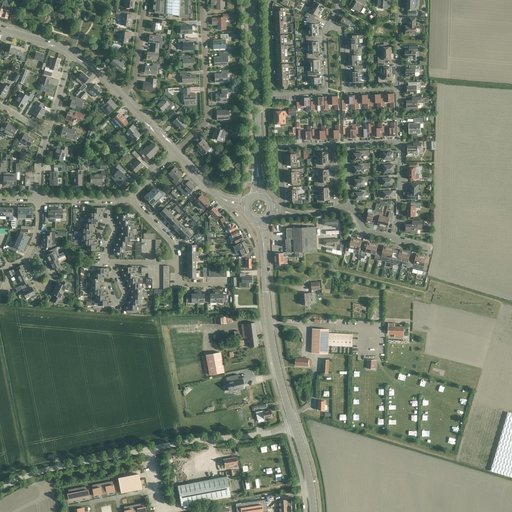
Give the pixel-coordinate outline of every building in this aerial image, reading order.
[(135,1),(135,0),(126,0),(125,7),(133,8),(134,1),(135,1)] [(190,14),(191,14),(191,9),(189,9),(189,6),(191,6),(190,0),(153,0),(153,2),(155,2),(155,5),(153,4),(152,9),(154,10),(154,13),(158,14),(158,18),(178,21),(178,17),(190,17),(190,14)] [(217,10),(224,9),(224,0),(210,0),(211,5),(217,5),(217,10)] [(315,4),(314,7),(322,12),(325,7),(320,4),(322,2),(319,0),(313,0),(313,2),(314,3),(315,4)] [(355,0),(352,5),(351,7),(361,13),(365,6),(364,6),(366,3),(368,1),(367,0),(356,0),(356,1),(355,0)] [(383,0),(376,0),(376,6),(383,6),(383,9),(390,9),(390,1),(384,1),(383,0)] [(418,0),(406,0),(406,9),(408,9),(408,11),(408,15),(416,16),(416,11),(414,11),(415,9),(415,4),(418,5),(418,0)] [(9,11),(8,10),(9,5),(7,4),(7,3),(6,4),(5,5),(4,7),(1,17),(7,18),(9,11)] [(306,13),(310,15),(313,17),(314,15),(319,17),(322,12),(314,7),(312,10),(310,9),(309,9),(306,13)] [(275,17),(283,16),(283,11),(284,11),(284,8),(276,8),(276,11),(274,11),(275,17)] [(133,19),(133,15),(123,14),(121,25),(130,26),(131,19),(133,19)] [(212,25),(218,25),(218,30),(225,29),(225,22),(227,22),(227,18),(232,18),(232,14),(222,14),(223,18),(212,18),(212,25)] [(309,30),(318,30),(318,24),(315,24),(314,22),(316,19),(313,17),(310,15),(306,21),(307,26),(309,27),(309,30)] [(350,24),(352,25),(354,26),(356,22),(349,18),(348,20),(343,17),(340,23),(348,28),(350,24)] [(405,34),(416,34),(416,26),(415,26),(416,18),(409,18),(409,26),(405,25),(405,34)] [(165,24),(166,21),(158,20),(157,23),(151,22),(150,29),(158,30),(159,26),(161,26),(161,24),(165,24)] [(180,34),(192,34),(192,26),(186,26),(186,23),(179,23),(179,26),(180,26),(180,34)] [(306,35),(306,39),(314,39),(313,36),(319,36),(318,30),(309,30),(309,33),(307,33),(306,35)] [(130,36),(131,33),(120,31),(119,42),(128,43),(128,36),(130,36)] [(225,40),(228,40),(228,34),(220,35),(221,40),(213,41),(213,49),(225,48),(225,40)] [(152,43),(152,48),(159,48),(160,37),(150,35),(149,42),(152,43)] [(354,35),(354,38),(347,39),(348,44),(358,44),(359,44),(359,38),(360,38),(360,35),(354,35)] [(183,51),(193,50),(193,45),(192,42),(186,42),(186,39),(178,39),(178,43),(182,42),(183,51)] [(310,48),(319,47),(319,42),(314,42),(314,39),(306,39),(306,44),(307,45),(309,45),(310,48)] [(354,49),(355,52),(361,52),(362,52),(361,47),(358,47),(358,44),(348,44),(348,49),(354,49)] [(381,50),(382,53),(391,53),(391,47),(384,47),(384,44),(377,44),(378,50),(381,50)] [(11,53),(15,54),(17,47),(11,45),(10,49),(6,48),(4,56),(8,57),(8,55),(11,55),(11,53)] [(405,50),(405,58),(415,58),(415,50),(418,50),(418,46),(411,46),(411,50),(405,50)] [(17,47),(15,54),(19,55),(18,58),(20,58),(20,60),(24,61),(26,53),(23,52),(23,49),(17,47)] [(307,53),(307,57),(314,57),(314,54),(320,53),(319,47),(310,48),(310,51),(308,51),(307,53)] [(159,48),(152,48),(151,53),(147,52),(146,60),(157,61),(159,48)] [(34,59),(42,61),(44,55),(36,52),(34,59)] [(355,55),(352,55),(348,55),(349,61),(358,60),(358,55),(361,55),(361,52),(355,52),(355,55)] [(223,65),(228,65),(227,53),(219,54),(219,57),(214,57),(214,65),(223,65)] [(391,53),(382,53),(382,57),(378,57),(378,62),(384,62),(384,59),(392,59),(391,53)] [(123,64),(125,61),(117,55),(111,63),(120,70),(124,65),(123,64)] [(191,67),(194,67),(193,59),(188,59),(188,56),(179,57),(179,61),(183,61),(183,68),(190,67),(190,68),(191,68),(191,67)] [(314,57),(307,57),(307,62),(308,63),(310,63),(310,66),(320,65),(320,59),(315,60),(314,57)] [(53,58),(50,69),(45,68),(44,74),(51,76),(52,73),(52,70),(56,71),(60,60),(57,59),(53,58)] [(355,66),(355,69),(362,68),(362,65),(359,65),(358,60),(349,61),(349,66),(355,66)] [(159,68),(159,65),(153,64),(153,67),(146,66),(145,73),(156,75),(157,67),(159,68)] [(380,70),(380,73),(392,73),(392,67),(384,67),(384,64),(378,64),(378,70),(380,70)] [(307,70),(308,75),(315,75),(315,72),(320,71),(320,65),(310,66),(311,69),(309,69),(307,70)] [(406,76),(415,76),(418,76),(419,75),(419,72),(419,65),(411,65),(411,68),(406,68),(406,76)] [(349,72),(349,77),(359,77),(359,72),(363,72),(363,68),(362,68),(355,69),(356,72),(349,72)] [(227,74),(228,74),(228,70),(221,70),(221,74),(214,74),(214,75),(215,82),(227,81),(227,74)] [(182,83),(194,82),(194,76),(187,77),(186,72),(180,72),(180,75),(182,75),(182,83)] [(84,84),(89,79),(88,78),(82,73),(76,80),(81,84),(82,82),(84,84)] [(392,73),(380,73),(382,73),(382,77),(378,77),(378,82),(385,82),(385,79),(392,79),(392,73)] [(315,75),(308,75),(308,79),(309,81),(311,81),(311,84),(316,84),(321,83),(321,77),(315,78),(315,75)] [(50,93),(52,85),(49,84),(51,78),(42,76),(39,84),(43,85),(41,90),(45,91),(50,93)] [(349,77),(350,83),(356,83),(356,86),(364,85),(363,81),(359,81),(359,77),(349,77)] [(156,84),(156,79),(150,78),(149,83),(143,82),(142,90),(152,91),(153,83),(156,84)] [(278,86),(282,86),(282,89),(288,89),(288,84),(289,84),(288,80),(278,81),(278,86)] [(416,90),(420,90),(420,82),(413,82),(413,86),(407,86),(407,94),(416,94),(416,90)] [(3,84),(0,87),(0,95),(3,97),(5,94),(6,94),(8,91),(11,86),(9,84),(7,83),(6,86),(3,84)] [(95,97),(102,90),(96,85),(95,84),(89,92),(95,97)] [(184,101),(195,101),(195,93),(190,94),(190,88),(183,89),(184,101)] [(215,94),(216,102),(223,101),(226,101),(226,94),(228,94),(228,93),(227,90),(221,90),(221,93),(215,94)] [(27,99),(29,100),(30,101),(34,95),(30,93),(28,97),(21,92),(14,104),(22,108),(27,99)] [(381,106),(384,106),(384,102),(390,102),(390,107),(394,107),(394,93),(386,93),(386,94),(384,94),(384,98),(381,98),(381,106)] [(355,108),(358,108),(358,104),(364,103),(364,109),(368,108),(368,106),(368,100),(368,99),(368,94),(360,95),(358,95),(358,99),(355,99),(355,108)] [(381,98),(381,94),(373,94),(371,95),(371,99),(368,99),(368,100),(368,106),(371,106),(371,103),(377,103),(377,108),(381,108),(381,106),(381,98)] [(164,95),(160,99),(162,101),(157,105),(163,111),(165,109),(167,111),(170,108),(174,105),(166,97),(164,95)] [(355,99),(355,95),(347,95),(347,96),(345,96),(345,100),(342,100),(342,110),(346,110),(345,104),(351,104),(351,109),(355,109),(355,108),(355,99)] [(320,111),(324,110),(324,96),(317,96),(317,97),(314,97),(314,101),(311,101),(311,110),(315,110),(314,106),(320,105),(320,111)] [(338,110),(338,100),(338,96),(331,96),(328,96),(328,101),(325,101),(325,109),(329,109),(328,105),(334,105),(334,110),(338,110)] [(300,98),(300,100),(300,102),(297,102),(297,108),(301,108),(300,106),(306,106),(306,111),(310,111),(310,97),(303,97),(303,98),(300,98)] [(422,102),(422,101),(423,101),(423,98),(422,98),(421,97),(412,97),(412,100),(406,100),(406,108),(410,108),(411,109),(418,109),(418,102),(422,102)] [(85,101),(84,100),(76,98),(75,101),(72,100),(69,106),(80,110),(82,103),(84,104),(85,101)] [(110,99),(109,100),(107,102),(105,100),(100,104),(102,106),(101,108),(108,115),(116,107),(112,102),(110,99)] [(44,113),(45,110),(41,108),(43,106),(37,102),(35,106),(37,107),(32,114),(34,115),(39,118),(42,113),(44,113)] [(229,110),(230,110),(230,106),(223,107),(224,110),(216,111),(217,120),(221,120),(221,118),(229,118),(229,110)] [(176,113),(172,110),(167,115),(170,118),(176,113)] [(285,115),(288,115),(287,111),(281,111),(281,110),(278,110),(278,111),(273,111),(274,120),(273,120),(273,123),(274,123),(274,124),(286,124),(285,115)] [(79,121),(81,114),(76,112),(75,115),(68,113),(65,120),(69,121),(68,123),(72,125),(73,119),(79,121)] [(121,128),(128,122),(119,113),(113,119),(121,128)] [(181,131),(187,125),(179,116),(173,122),(175,124),(181,131)] [(409,130),(409,133),(421,133),(420,124),(423,124),(422,118),(414,118),(414,122),(416,122),(416,123),(409,124),(409,130)] [(382,126),(382,132),(385,132),(385,136),(388,136),(388,137),(395,136),(395,122),(391,122),(391,127),(385,128),(385,126),(382,126)] [(12,137),(16,130),(10,127),(11,126),(8,123),(5,127),(2,125),(0,129),(0,133),(3,135),(5,132),(12,137)] [(356,126),(356,134),(359,133),(359,137),(362,137),(362,138),(369,137),(369,133),(369,125),(369,123),(365,123),(365,129),(359,129),(359,126),(356,126)] [(382,137),(382,132),(382,126),(382,123),(378,123),(378,128),(372,128),(372,125),(369,125),(369,133),(372,133),(372,137),(375,137),(382,137)] [(133,142),(140,135),(134,129),(136,127),(134,124),(127,130),(128,130),(126,133),(131,138),(130,139),(133,142)] [(349,138),(352,138),(357,138),(356,134),(356,126),(356,124),(352,124),(352,129),(346,129),(346,126),(343,127),(343,134),(346,134),(347,138),(349,138)] [(319,140),(326,139),(325,125),(321,125),(321,131),(316,131),(315,129),(312,129),(312,136),(315,135),(316,139),(318,139),(319,140)] [(333,139),(340,139),(339,125),(335,125),(335,130),(330,130),(329,128),(326,128),(326,135),(329,135),(330,139),(332,139),(333,139)] [(305,140),(312,140),(311,126),(307,126),(307,131),(302,131),(301,129),(298,130),(298,136),(301,136),(302,140),(305,140)] [(78,133),(79,129),(72,127),(71,130),(63,127),(61,134),(67,136),(66,137),(72,139),(74,131),(78,133)] [(228,133),(229,130),(223,128),(222,130),(216,128),(212,138),(220,141),(222,138),(223,138),(226,132),(228,133)] [(30,146),(34,140),(27,136),(27,135),(25,133),(22,139),(19,137),(15,145),(17,146),(20,141),(30,146)] [(203,156),(210,148),(202,140),(197,145),(199,147),(197,149),(203,156)] [(154,153),(158,149),(152,143),(148,147),(147,145),(142,150),(141,150),(139,152),(144,157),(146,155),(150,159),(155,154),(154,153)] [(418,148),(422,148),(421,143),(413,143),(413,146),(407,146),(407,155),(412,155),(412,154),(418,153),(418,148)] [(67,154),(69,148),(62,146),(61,150),(56,148),(55,152),(56,152),(54,158),(62,161),(64,153),(67,154)] [(317,158),(328,158),(328,155),(328,152),(322,152),(321,149),(314,149),(314,153),(315,153),(315,155),(317,155),(317,158)] [(384,156),(384,159),(393,159),(393,152),(388,152),(388,149),(380,149),(380,155),(384,156)] [(137,159),(139,156),(134,150),(131,153),(137,159)] [(354,153),(354,160),(363,160),(363,157),(369,155),(369,150),(359,150),(359,153),(354,153)] [(286,159),(296,159),(296,154),(299,154),(299,151),(291,151),(292,154),(286,154),(286,159)] [(316,167),(322,167),(322,164),(329,164),(329,160),(328,160),(328,158),(317,158),(318,164),(316,164),(316,167)] [(296,159),(286,159),(286,165),(292,165),(292,168),(299,167),(298,164),(296,164),(296,159)] [(135,173),(143,165),(137,160),(130,167),(131,168),(135,173)] [(384,169),(384,172),(394,172),(393,165),(388,165),(388,162),(381,162),(381,168),(384,169)] [(354,166),(355,173),(364,173),(364,170),(370,168),(369,163),(359,163),(359,166),(354,166)] [(415,167),(418,167),(418,163),(408,164),(408,167),(409,167),(409,168),(408,168),(408,179),(416,179),(416,168),(415,168),(415,167)] [(119,184),(126,177),(121,172),(123,169),(118,164),(115,167),(118,170),(112,177),(119,184)] [(176,185),(182,179),(180,177),(182,174),(175,167),(168,174),(174,179),(172,181),(176,185)] [(322,167),(316,167),(316,171),(318,170),(318,176),(329,176),(329,173),(329,170),(322,170),(322,167)] [(19,169),(19,179),(19,181),(21,181),(21,185),(29,186),(30,177),(26,176),(26,173),(22,173),(22,169),(19,169)] [(287,177),(297,177),(297,172),(299,172),(299,169),(292,169),(292,172),(287,172),(287,177)] [(104,177),(104,171),(101,171),(101,175),(90,175),(90,183),(97,183),(97,184),(101,184),(101,177),(104,177)] [(383,182),(383,185),(392,185),(392,178),(387,178),(387,175),(379,175),(379,181),(383,182)] [(316,185),(323,185),(323,182),(330,182),(329,178),(329,176),(318,176),(318,182),(314,182),(314,185),(316,185)] [(355,179),(355,186),(364,186),(364,183),(368,182),(367,176),(360,176),(360,179),(355,179)] [(297,177),(287,177),(287,183),(293,183),(293,186),(299,185),(299,182),(297,182),(297,177)] [(178,186),(180,189),(183,191),(185,189),(189,193),(195,187),(188,181),(185,184),(183,181),(178,186)] [(418,200),(419,184),(411,183),(410,191),(407,191),(407,199),(418,200)] [(319,194),(330,194),(329,191),(330,191),(330,188),(323,188),(323,185),(316,185),(317,190),(319,190),(319,194)] [(149,192),(156,199),(157,201),(165,193),(161,189),(158,191),(154,187),(149,192)] [(288,195),(298,195),(297,190),(299,190),(299,187),(293,187),(293,190),(287,190),(288,195)] [(384,195),(384,198),(393,198),(393,191),(388,191),(387,188),(377,188),(377,194),(384,195)] [(355,192),(356,199),(365,199),(365,196),(368,195),(368,189),(360,189),(360,192),(355,192)] [(156,199),(149,192),(144,197),(151,204),(156,199)] [(330,194),(319,194),(319,198),(317,198),(317,203),(324,203),(324,200),(330,200),(330,196),(330,194)] [(203,209),(209,203),(203,197),(204,197),(201,195),(199,197),(196,195),(191,200),(194,203),(195,201),(203,209)] [(298,195),(288,195),(288,201),(293,201),(294,204),(302,203),(302,200),(298,200),(298,195)] [(420,208),(421,203),(411,202),(411,205),(407,205),(407,209),(407,216),(415,217),(415,208),(420,208)] [(168,213),(171,210),(169,208),(167,210),(165,207),(159,213),(164,217),(168,213)] [(215,218),(219,214),(213,207),(209,212),(215,218)] [(13,221),(13,222),(12,228),(15,229),(16,223),(16,218),(13,218),(13,208),(7,208),(6,216),(9,216),(9,220),(13,221)] [(50,219),(55,219),(55,209),(48,209),(48,213),(46,213),(45,222),(50,222),(50,219)] [(55,209),(55,219),(61,219),(61,221),(65,221),(65,213),(62,213),(63,209),(55,209)] [(174,216),(171,214),(173,212),(171,210),(168,213),(164,217),(168,222),(174,216)] [(376,217),(377,211),(372,210),(372,213),(368,212),(366,222),(368,223),(369,223),(371,224),(373,216),(376,217)] [(382,212),(377,211),(376,217),(379,218),(377,225),(379,226),(380,225),(382,226),(385,217),(382,216),(382,212)] [(385,217),(382,226),(385,227),(387,228),(389,220),(392,221),(394,213),(389,212),(388,217),(385,217)] [(168,222),(173,227),(178,221),(174,216),(168,222)] [(173,227),(177,231),(183,225),(180,223),(182,221),(180,219),(178,221),(173,227)] [(422,221),(412,221),(412,224),(406,224),(406,232),(411,232),(411,233),(417,234),(417,226),(422,227),(422,221)] [(225,222),(222,224),(224,228),(225,229),(226,232),(226,233),(230,232),(237,229),(235,225),(225,222)] [(177,231),(182,236),(189,228),(187,226),(186,228),(183,225),(177,231)] [(303,251),(317,251),(316,227),(286,228),(287,239),(286,239),(287,252),(295,252),(295,257),(303,256),(303,251)] [(189,228),(182,236),(186,241),(192,235),(194,233),(189,228)] [(29,230),(25,229),(20,229),(20,232),(17,240),(20,241),(26,244),(29,238),(22,235),(22,234),(23,232),(28,232),(29,230)] [(231,236),(233,238),(240,235),(238,229),(230,233),(225,233),(225,236),(231,236)] [(53,236),(53,233),(47,232),(47,236),(43,236),(43,247),(51,247),(52,236),(53,236)] [(240,235),(233,238),(234,241),(230,242),(231,244),(236,244),(243,240),(240,235)] [(349,248),(352,249),(354,249),(356,240),(354,239),(354,238),(351,238),(349,245),(346,245),(345,251),(348,251),(349,248)] [(20,241),(17,240),(14,246),(13,246),(12,247),(10,246),(8,249),(15,252),(17,249),(19,249),(23,251),(26,244),(20,241)] [(356,240),(354,249),(359,250),(358,254),(361,255),(363,249),(360,248),(362,240),(359,240),(356,240)] [(239,250),(246,246),(244,241),(237,245),(239,249),(239,250)] [(370,253),(372,244),(370,243),(370,242),(367,242),(366,249),(363,249),(361,255),(361,258),(364,258),(364,256),(365,256),(366,252),(370,253)] [(372,244),(370,253),(375,254),(374,258),(374,260),(377,261),(377,259),(379,253),(376,252),(378,244),(375,244),(372,244)] [(236,254),(240,253),(242,255),(242,256),(244,256),(244,255),(249,255),(248,252),(249,252),(246,246),(239,250),(238,250),(234,250),(236,254)] [(385,262),(389,248),(387,247),(386,246),(384,246),(382,253),(379,253),(377,259),(380,259),(380,260),(385,262)] [(129,247),(114,247),(115,247),(115,249),(111,249),(111,255),(118,255),(119,255),(119,253),(124,253),(124,250),(129,250),(129,247)] [(50,262),(57,259),(65,255),(63,252),(56,256),(54,252),(57,251),(56,248),(48,251),(50,254),(47,255),(50,262)] [(393,264),(395,257),(392,256),(394,248),(392,248),(391,248),(389,248),(385,262),(393,264)] [(393,264),(396,265),(397,263),(399,264),(400,260),(403,261),(405,252),(403,251),(402,250),(400,250),(398,257),(395,257),(393,264)] [(406,267),(410,268),(410,267),(411,261),(409,260),(410,252),(408,252),(407,252),(405,252),(403,261),(402,264),(407,265),(406,267)] [(288,263),(287,256),(283,257),(283,253),(275,253),(275,264),(288,263)] [(410,267),(413,267),(413,269),(418,270),(421,256),(419,255),(419,254),(416,254),(414,261),(411,261),(410,267)] [(242,268),(251,268),(251,258),(250,258),(249,256),(244,256),(244,259),(242,259),(242,268)] [(421,256),(418,270),(423,271),(426,272),(428,265),(425,264),(427,256),(424,256),(423,256),(421,256)] [(57,259),(50,262),(54,270),(57,269),(58,271),(65,268),(64,264),(61,266),(57,259)] [(19,278),(26,275),(23,268),(22,265),(13,269),(14,272),(16,272),(19,278)] [(245,283),(251,283),(251,276),(245,277),(244,273),(239,273),(239,277),(241,277),(241,283),(239,283),(239,288),(245,288),(245,283)] [(26,275),(19,278),(22,285),(15,288),(17,291),(31,284),(30,282),(29,282),(26,275)] [(56,286),(55,288),(63,292),(65,289),(67,290),(70,284),(63,281),(62,284),(58,282),(56,286)] [(19,296),(24,294),(27,299),(30,298),(31,300),(36,297),(32,288),(27,290),(27,289),(18,293),(19,296)] [(59,304),(60,301),(61,302),(64,296),(62,295),(63,292),(55,288),(54,290),(52,295),(54,296),(54,295),(56,296),(53,301),(59,304)] [(191,296),(188,296),(186,296),(186,303),(191,303),(197,303),(197,290),(194,291),(194,294),(191,295),(191,296)] [(201,290),(197,290),(197,303),(204,303),(207,303),(207,296),(204,296),(204,294),(201,294),(201,290)] [(209,303),(216,303),(216,290),(212,290),(212,294),(210,294),(210,296),(207,296),(207,303),(209,303)] [(219,290),(216,290),(216,303),(222,303),(222,302),(225,302),(225,296),(222,296),(222,294),(219,294),(219,290)] [(301,298),(301,304),(310,304),(309,296),(312,296),(312,293),(300,293),(300,298),(301,298)] [(249,347),(258,346),(254,322),(241,324),(243,338),(248,338),(248,339),(247,339),(247,342),(249,342),(249,347)] [(395,337),(403,338),(404,326),(394,326),(395,323),(389,323),(388,334),(395,334),(395,337)] [(332,346),(352,346),(353,334),(329,334),(329,329),(313,329),(312,353),(328,354),(328,350),(332,350),(332,346)] [(251,359),(259,358),(258,349),(250,350),(251,359)] [(209,375),(224,372),(220,352),(205,355),(209,375)] [(375,368),(375,360),(367,360),(367,368),(375,368)] [(237,375),(225,377),(228,391),(242,388),(241,380),(238,381),(237,375)] [(261,419),(272,417),(271,410),(262,412),(262,411),(259,411),(261,419)] [(490,471),(511,477),(511,413),(507,412),(490,471)] [(224,461),(221,461),(222,466),(225,465),(225,466),(231,465),(231,468),(238,467),(237,464),(236,458),(224,460),(224,461)] [(141,489),(138,474),(118,478),(121,493),(141,489)] [(226,476),(177,485),(181,506),(230,496),(226,476)] [(112,481),(102,483),(104,494),(107,494),(107,493),(114,491),(113,485),(112,481)] [(104,494),(102,483),(92,485),(93,489),(92,489),(94,495),(101,494),(101,495),(104,494)] [(67,494),(69,500),(89,496),(87,490),(86,490),(86,486),(68,489),(68,493),(67,494)] [(290,511),(290,499),(279,500),(279,503),(279,505),(279,508),(279,511),(290,511)] [(265,501),(236,506),(236,511),(266,511),(266,506),(265,501)] [(134,504),(135,511),(145,511),(144,502),(134,504)]
